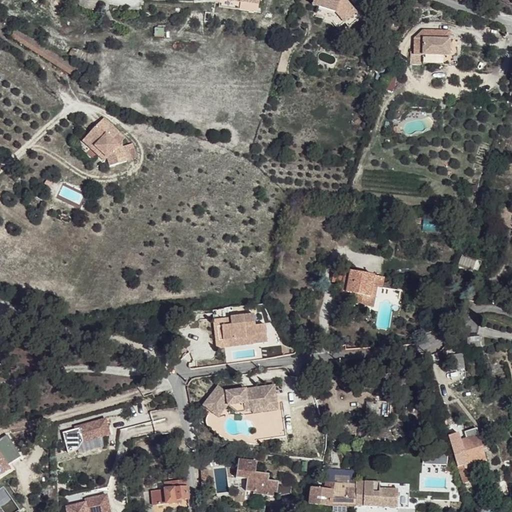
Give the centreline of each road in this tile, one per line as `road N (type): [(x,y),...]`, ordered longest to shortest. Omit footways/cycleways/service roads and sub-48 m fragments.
road 1 (unclassified): [(174,376),(428,345),(461,316),(511,314)]
road 2 (unclassified): [(174,376),(142,354),(0,297)]
road 3 (unclassified): [(192,511),(187,419),(174,376)]
